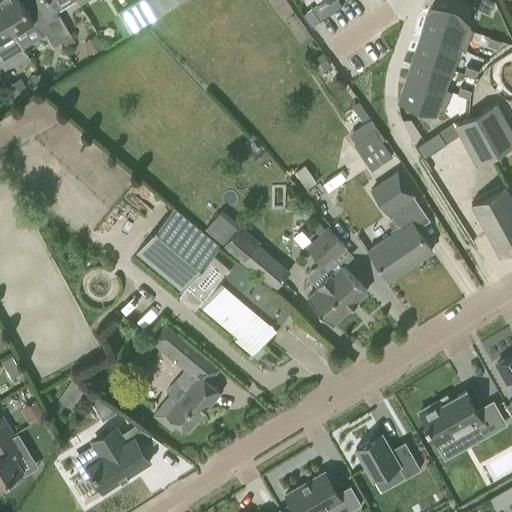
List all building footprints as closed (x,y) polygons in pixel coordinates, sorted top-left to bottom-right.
[(21,0),(0,0),(0,10),(13,32),(23,26),(26,31),(36,25),(36,24),(23,3),(21,0)] [(56,12),(54,8),(66,0),(34,0),(46,18),(56,12)] [(154,0),(135,0),(132,2),(145,23),(162,13),(154,0)] [(177,0),(154,0),(162,13),(179,2),(177,0)] [(321,0),(311,7),(319,20),(342,4),(338,0),(321,0)] [(454,0),(433,0),(429,14),(464,26),(471,6),(489,13),(493,0),(467,0),(466,4),(454,0)] [(145,23),(132,2),(117,11),(130,32),(145,23)] [(0,39),(13,32),(0,10),(0,39)] [(57,12),(46,18),(59,40),(70,34),(57,12)] [(429,14),(421,36),(460,50),(465,52),(473,30),(464,26),(429,14)] [(46,18),(36,24),(36,25),(42,35),(45,32),(52,44),(59,40),(46,18)] [(97,33),(84,41),(91,52),(103,44),(97,33)] [(421,36),(413,56),(449,69),(453,70),(460,50),(421,36)] [(506,42),(489,36),(486,44),(504,49),(506,42)] [(323,53),(316,57),(323,69),(330,65),(323,53)] [(413,56),(407,75),(442,87),(449,69),(413,56)] [(478,70),(466,65),(463,73),(474,77),(478,70)] [(407,75),(399,97),(443,113),(451,91),(442,87),(407,75)] [(20,78),(8,86),(15,98),(28,91),(20,78)] [(472,90),(460,86),(457,94),(469,98),(472,90)] [(454,124),(474,165),(511,144),(511,130),(496,102),(454,124)] [(354,143),(354,144),(371,169),(371,168),(392,154),(374,129),(354,143)] [(295,171),(307,189),(317,182),(305,164),(295,171)] [(398,228),(367,249),(377,264),(389,280),(432,250),(421,234),(403,208),(416,199),(396,171),(371,188),(398,228)] [(488,193),(471,202),(499,255),(511,247),(511,200),(503,184),(488,193)] [(136,252),(182,290),(201,306),(202,305),(238,336),(235,340),(252,354),(261,343),(257,339),(272,322),(275,325),(291,307),(219,246),(174,207),(136,252)] [(205,227),(224,243),(223,244),(242,260),(274,287),(288,270),(258,244),(260,241),(222,208),(205,227)] [(319,287),(308,298),(333,324),(348,309),(349,310),(358,302),(357,301),(368,291),(343,265),(342,266),(334,257),(346,246),(329,229),(327,230),(319,221),(312,228),(321,236),(309,248),(332,272),(317,285),(319,287)] [(170,352),(180,340),(164,326),(154,339),(170,352)] [(511,354),(496,363),(511,392),(511,354)] [(220,391),(209,382),(193,368),(185,377),(181,382),(177,379),(167,391),(171,395),(154,415),(172,430),(177,424),(186,431),(220,391)] [(73,377),(59,398),(71,407),(86,386),(73,377)] [(504,423),(492,402),(476,411),(465,390),(441,404),(438,399),(419,410),(426,423),(424,424),(427,429),(429,428),(437,442),(473,421),(481,436),(504,423)] [(117,410),(93,392),(89,399),(102,420),(117,410)] [(25,420),(42,413),(36,398),(19,405),(25,420)] [(0,440),(13,433),(2,414),(0,415),(0,440)] [(98,455),(86,462),(103,490),(115,482),(147,462),(130,435),(121,440),(113,427),(90,441),(98,455)] [(380,431),(354,446),(372,478),(397,463),(403,473),(418,464),(404,439),(389,447),(380,431)] [(13,433),(0,440),(0,491),(13,484),(9,478),(23,469),(16,457),(25,452),(13,433)] [(285,494),(295,511),(317,511),(341,498),(347,509),(360,502),(350,484),(337,492),(324,471),(285,494)]
